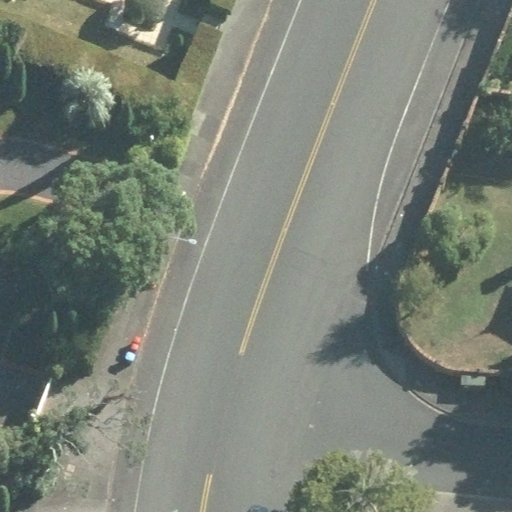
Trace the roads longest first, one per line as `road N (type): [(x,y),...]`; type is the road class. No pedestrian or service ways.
road 1 (secondary): [(221,415),(271,249),(370,0)]
road 2 (residential): [(511,447),(221,415)]
